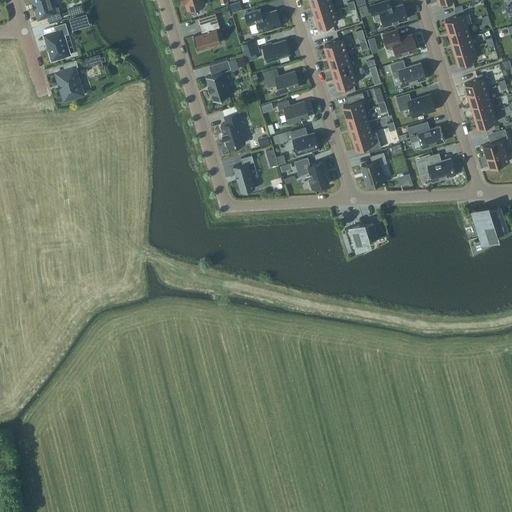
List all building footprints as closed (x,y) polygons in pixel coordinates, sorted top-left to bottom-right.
[(51,0),(33,0),(34,3),(32,3),(32,4),(35,3),(36,8),(34,9),(36,8),(39,17),(46,15),(49,21),(62,17),(58,6),(54,7),(51,0)] [(181,0),(183,4),(186,3),(188,9),(204,4),(202,0),(181,0)] [(334,11),(331,0),(312,6),(315,17),(334,11)] [(385,0),(370,5),(374,19),(381,17),(384,25),(407,18),(402,3),(392,6),(390,0),(385,0)] [(232,12),(242,9),(239,1),(230,4),(232,12)] [(244,13),(248,25),(257,22),(259,31),(280,25),(276,10),(262,14),(260,8),(244,13)] [(338,22),(334,11),(315,17),(319,28),(338,22)] [(448,31),(467,25),(464,14),(445,20),(448,31)] [(77,16),(71,18),(74,27),(80,26),(77,16)] [(209,21),(199,24),(201,33),(193,35),(197,47),(205,45),(206,47),(211,46),(211,43),(220,40),(217,29),(220,28),(218,20),(210,23),(209,21)] [(54,25),(56,31),(44,34),(47,45),(45,45),(46,46),(48,45),(49,49),(47,50),(49,50),(52,59),(69,54),(63,35),(69,33),(65,21),(54,25)] [(452,41),(470,36),(467,25),(448,31),(452,41)] [(412,34),(400,38),(397,29),(383,34),(387,48),(393,46),(396,55),(416,49),(412,34)] [(369,45),(376,43),(374,36),(367,38),(369,45)] [(470,36),(452,41),(455,52),(474,47),(470,36)] [(245,55),(260,51),(256,39),(242,44),(245,55)] [(262,45),(267,62),(278,59),(278,57),(289,54),(285,39),(272,43),(272,42),(262,45)] [(324,45),(327,56),(346,50),(343,39),(324,45)] [(474,47),(455,52),(458,63),(477,57),(474,47)] [(350,61),(346,50),(327,56),(331,66),(350,61)] [(98,63),(102,62),(99,53),(92,55),(94,60),(98,63)] [(59,83),(58,83),(58,84),(59,84),(61,88),(59,88),(60,89),(61,89),(64,99),(82,93),(74,67),(78,66),(76,59),(62,63),(64,70),(56,73),(59,83)] [(229,95),(222,72),(230,69),(227,59),(208,65),(211,75),(205,76),(213,100),(229,95)] [(403,59),(390,63),(392,71),(394,78),(400,76),(403,85),(425,78),(420,62),(405,67),(403,59)] [(505,69),(511,67),(509,59),(503,61),(505,69)] [(331,66),(334,77),(353,72),(350,61),(331,66)] [(263,72),(267,87),(277,84),(280,92),(299,86),(295,71),(279,76),(276,67),(263,72)] [(334,77),(338,88),(356,83),(353,72),(334,77)] [(468,94),(487,88),(483,77),(464,83),(468,94)] [(471,105),(490,99),(487,88),(468,94),(471,105)] [(348,103),(343,105),(346,116),(365,110),(361,99),(364,98),(362,91),(346,96),(348,103)] [(410,100),(408,93),(396,97),(400,110),(410,107),(412,116),(435,109),(430,94),(410,100)] [(304,101),(290,105),(288,99),(277,102),(279,109),(284,108),(289,122),(309,116),(304,101)] [(475,116),(493,110),(490,99),(471,105),(475,116)] [(385,104),(379,106),(381,112),(387,110),(385,104)] [(365,110),(346,116),(349,127),(368,121),(365,110)] [(478,127),(497,121),(493,110),(475,116),(478,127)] [(238,111),(224,116),(226,123),(221,125),(228,148),(245,143),(238,120),(241,120),(238,111)] [(368,121),(349,127),(353,138),(372,132),(368,121)] [(444,140),(440,125),(425,130),(423,122),(407,127),(410,137),(417,134),(421,147),(444,140)] [(314,133),(306,135),(304,126),(290,130),(293,139),(297,154),(305,152),(305,151),(318,147),(319,151),(314,133)] [(504,128),(494,131),(497,139),(506,136),(504,128)] [(372,132),(353,138),(356,149),(368,145),(369,151),(381,147),(379,142),(378,136),(376,131),(372,132)] [(275,143),(281,142),(278,133),(272,135),(275,143)] [(487,155),(506,149),(502,138),(483,144),(487,155)] [(267,157),(275,155),(273,148),(265,151),(267,157)] [(490,166),(509,160),(506,149),(487,155),(490,166)] [(383,152),(370,156),(372,162),(361,165),(368,186),(384,181),(379,165),(387,163),(383,152)] [(455,174),(450,158),(436,162),(433,154),(417,159),(421,174),(429,172),(432,181),(444,177),(446,179),(452,177),(452,175),(455,174)] [(242,164),(233,167),(240,192),(255,187),(247,163),(253,161),(251,155),(240,158),(242,164)] [(308,179),(311,188),(329,183),(322,161),(310,165),(307,157),(294,161),(298,175),(309,172),(311,178),(308,179)] [(472,209),(483,243),(484,243),(481,236),(487,234),(488,239),(497,237),(495,231),(505,228),(505,230),(506,230),(498,206),(498,208),(475,216),(473,209),(472,209)] [(364,222),(349,226),(349,227),(344,229),(351,250),(360,247),(360,248),(370,242),(368,237),(376,234),(373,223),(365,225),(364,222)]
